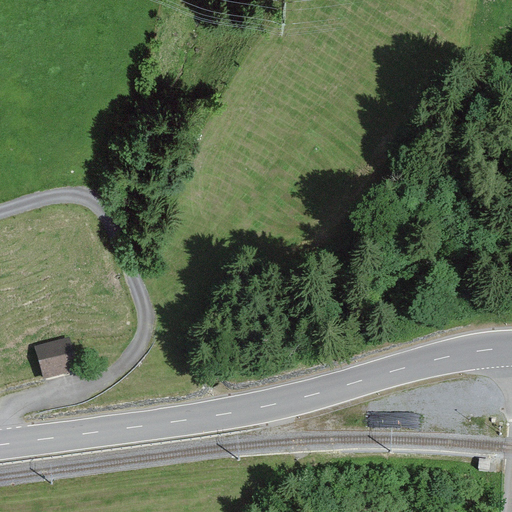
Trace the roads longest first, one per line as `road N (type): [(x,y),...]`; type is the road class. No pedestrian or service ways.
road 1 (secondary): [(0,444),(279,404),(511,348)]
road 2 (track): [(2,444),(15,406),(69,393),(117,369),(140,343),(145,317),(100,207),(60,196),(0,211)]
